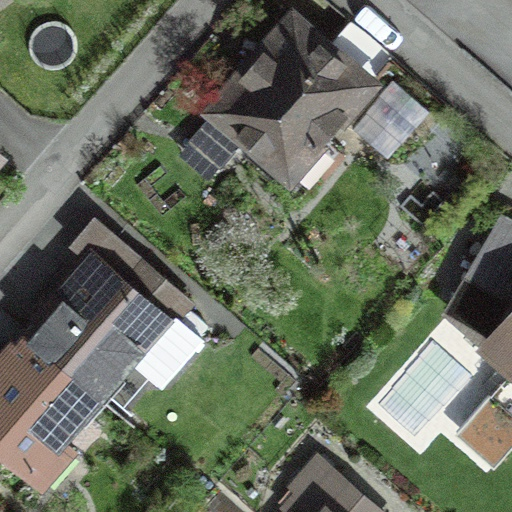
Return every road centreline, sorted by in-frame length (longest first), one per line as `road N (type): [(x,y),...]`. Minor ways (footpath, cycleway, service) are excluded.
road 1 (residential): [(0,242),(211,0)]
road 2 (residential): [(511,134),(357,0)]
